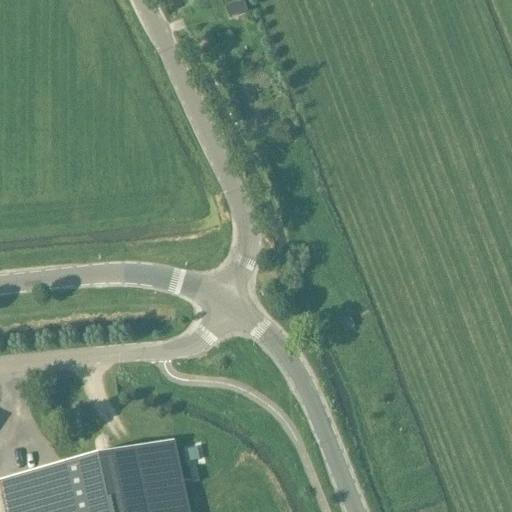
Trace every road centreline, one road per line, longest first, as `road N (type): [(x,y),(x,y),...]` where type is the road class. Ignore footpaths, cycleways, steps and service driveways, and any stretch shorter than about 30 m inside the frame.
road 1 (unclassified): [(227,302),(248,253),(248,224),(142,0)]
road 2 (tertiary): [(355,511),(297,371),(257,323),(227,302)]
road 3 (unclassified): [(0,366),(196,345),(227,302)]
road 4 (tertiary): [(227,302),(141,275),(0,285)]
